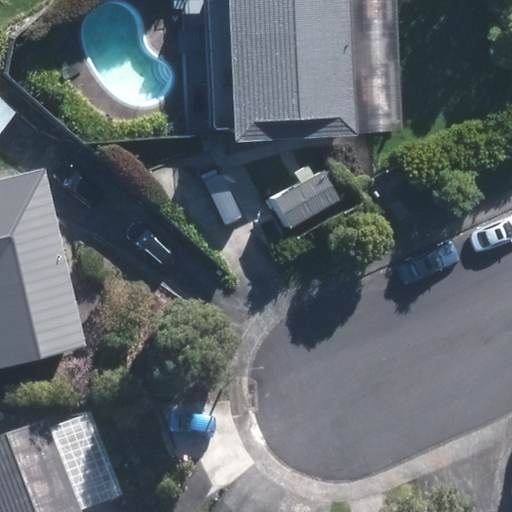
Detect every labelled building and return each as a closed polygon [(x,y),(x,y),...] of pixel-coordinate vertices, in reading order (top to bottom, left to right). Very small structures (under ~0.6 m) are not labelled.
[(214,131),(214,146),(347,144),(346,130),(384,130),(381,0),(199,0),(201,131),(214,131)] [(0,100),(0,129),(14,114),(0,100)] [(262,200),(277,228),(331,198),(316,170),(262,200)] [(0,359),(85,341),(74,290),(60,293),(35,176),(0,183),(0,359)] [(0,511),(83,511),(116,500),(83,414),(0,445),(0,511)]
